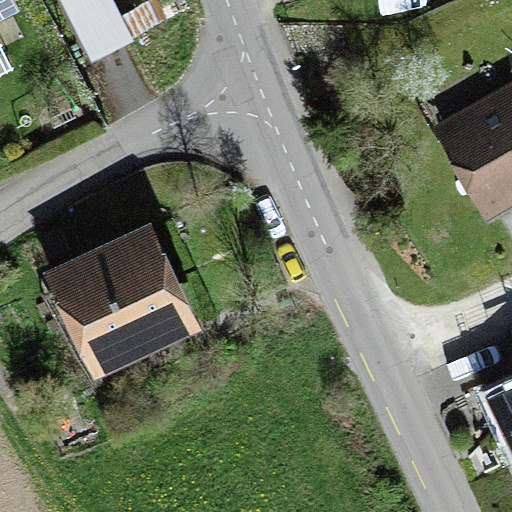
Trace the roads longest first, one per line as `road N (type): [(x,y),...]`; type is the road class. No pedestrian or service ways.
road 1 (residential): [(260,87),(454,511)]
road 2 (unclassified): [(260,87),(151,133),(0,215)]
